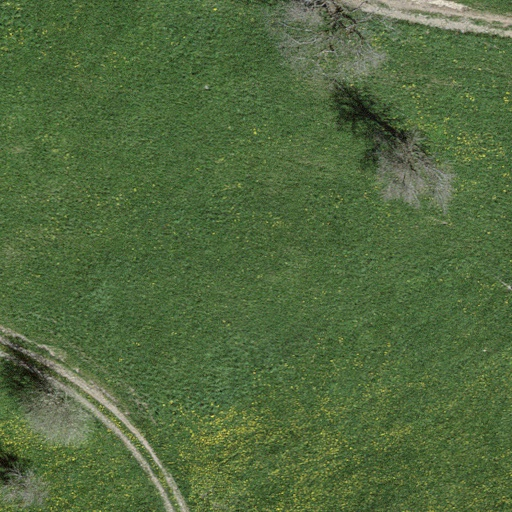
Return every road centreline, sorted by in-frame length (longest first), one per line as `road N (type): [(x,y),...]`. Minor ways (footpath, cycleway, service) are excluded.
road 1 (track): [(190,511),(102,396),(0,350)]
road 2 (track): [(382,0),(511,23)]
